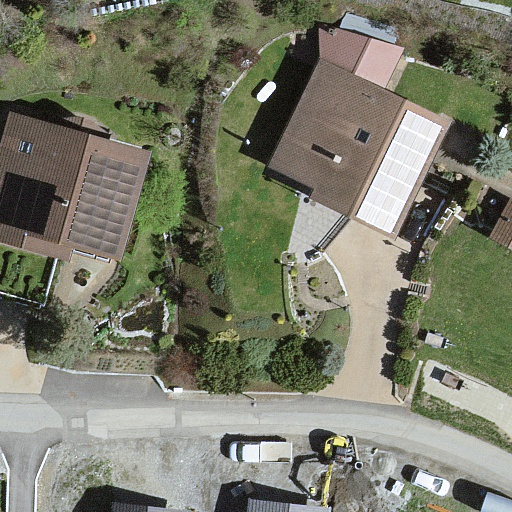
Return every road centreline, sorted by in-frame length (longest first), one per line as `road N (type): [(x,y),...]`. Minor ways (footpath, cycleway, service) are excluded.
road 1 (unclassified): [(511,484),(357,416),(0,421)]
road 2 (track): [(357,416),(370,269)]
